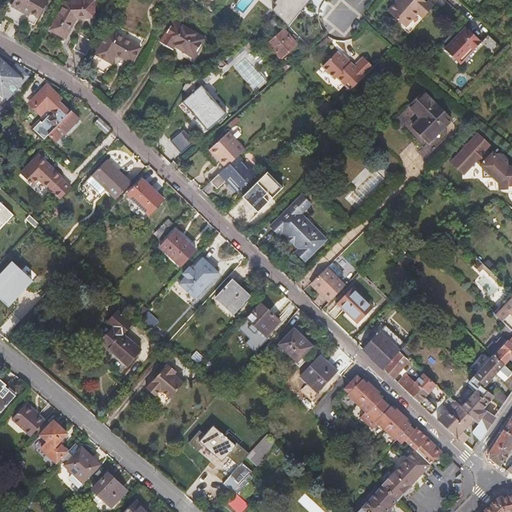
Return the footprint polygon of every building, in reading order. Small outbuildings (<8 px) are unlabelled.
[(17,0),(14,6),(6,3),(0,14),(0,15),(24,28),(27,21),(37,26),(50,0),(17,0)] [(267,0),(291,22),(311,1),(309,0),(267,0)] [(421,0),(394,0),(385,8),(404,29),(428,7),(421,0)] [(96,19),(94,1),(67,3),(52,30),(66,38),(77,20),(96,19)] [(211,43),(176,21),(163,42),(198,64),(211,43)] [(470,47),(474,51),(482,43),(469,30),(464,35),(462,33),(447,49),(457,59),(458,58),(461,61),(465,57),(466,54),(465,52),(470,47)] [(133,63),(141,49),(111,32),(91,66),(106,74),(117,54),(133,63)] [(297,45),(286,32),(270,45),(281,58),(297,45)] [(501,48),(489,36),(482,43),(494,55),(501,48)] [(83,38),(76,52),(88,58),(96,45),(83,38)] [(461,64),(474,51),(470,47),(465,52),(466,54),(465,57),(461,61),(458,58),(457,59),(461,64)] [(339,76),(352,90),(375,67),(365,58),(356,66),(349,59),(348,61),(343,56),(338,52),(325,65),(338,78),(339,76)] [(0,93),(3,96),(7,91),(12,95),(29,78),(23,72),(19,76),(14,71),(0,57),(0,93)] [(229,66),(222,59),(215,64),(219,69),(223,70),(229,66)] [(267,79),(249,59),(239,68),(257,88),(267,79)] [(18,66),(14,71),(19,76),(23,72),(18,66)] [(191,75),(183,89),(191,97),(183,104),(208,132),(227,114),(203,87),(206,83),(200,75),(191,75)] [(53,126),(61,125),(72,112),(61,102),(62,100),(48,85),(29,104),(42,116),(48,110),(52,113),(51,117),(53,126)] [(0,102),(3,99),(5,102),(12,95),(7,91),(3,96),(0,93),(0,102)] [(452,121),(425,93),(411,107),(423,118),(414,127),(431,143),(452,121)] [(329,113),(334,108),(330,103),(325,109),(329,113)] [(61,125),(49,137),(56,143),(66,134),(67,135),(80,120),(78,117),(79,116),(74,110),(72,112),(61,125)] [(107,134),(111,129),(98,116),(93,121),(107,134)] [(346,128),(350,123),(345,118),(341,123),(346,128)] [(184,129),(173,139),(183,151),(194,141),(184,129)] [(211,150),(227,168),(240,157),(246,151),(229,133),(211,150)] [(483,177),(493,177),(499,182),(499,189),(509,188),(508,184),(511,184),(511,165),(506,166),(507,165),(507,163),(507,162),(507,160),(506,158),(506,156),(505,155),(504,155),(503,154),(502,154),(500,153),(499,153),(497,154),(495,154),(494,155),(492,156),(486,150),(491,145),(483,137),(481,137),(480,137),(478,137),(477,138),(475,139),(474,138),(468,144),(467,144),(465,145),(464,146),(463,147),(463,149),(462,150),(454,159),(463,167),(471,167),(478,159),(482,163),(480,165),(482,167),(483,177)] [(172,141),(166,147),(176,156),(182,150),(172,141)] [(52,190),(61,199),(71,189),(62,180),(63,179),(39,156),(22,173),(35,186),(40,180),(51,191),(52,190)] [(227,168),(212,182),(214,184),(218,189),(225,183),(227,180),(231,184),(239,193),(258,176),(240,157),(227,168)] [(117,199),(132,184),(119,172),(118,172),(106,161),(92,176),(117,199)] [(269,173),(243,197),(259,213),(284,188),(269,173)] [(165,201),(143,180),(129,195),(150,216),(165,201)] [(212,182),(202,191),(204,193),(214,184),(212,182)] [(231,184),(228,186),(226,188),(234,197),(239,193),(231,184)] [(302,214),(311,204),(302,196),(271,227),(280,236),(283,233),(299,249),(297,252),(306,262),(328,240),(302,214)] [(0,229),(15,213),(1,200),(0,200),(0,229)] [(181,266),(192,254),(184,246),(187,242),(176,232),(162,248),(181,266)] [(46,256),(21,236),(9,251),(33,272),(46,256)] [(184,246),(192,254),(196,250),(187,242),(184,246)] [(345,256),(360,271),(365,266),(350,250),(345,256)] [(219,273),(200,256),(177,281),(195,298),(200,294),(202,296),(207,291),(205,288),(219,273)] [(398,263),(405,269),(411,263),(405,256),(398,263)] [(0,273),(0,296),(10,306),(35,279),(13,259),(0,273)] [(313,283),(331,302),(344,288),(337,281),(341,276),(342,274),(332,264),(313,283)] [(250,297),(233,280),(217,298),(235,314),(250,297)] [(374,307),(354,289),(339,305),(359,323),(374,307)] [(511,292),(493,313),(511,329),(511,292)] [(267,336),(280,322),(261,304),(248,319),(267,336)] [(134,325),(118,311),(108,323),(114,328),(101,343),(128,366),(142,350),(125,335),(134,325)] [(142,319),(145,322),(152,315),(149,312),(142,319)] [(183,324),(178,320),(170,330),(174,334),(183,324)] [(377,335),(364,350),(385,369),(400,352),(406,344),(386,326),(383,329),(380,327),(374,333),(377,335)] [(499,351),(494,356),(505,365),(511,358),(511,332),(505,326),(501,330),(509,339),(507,341),(504,338),(496,347),(499,351)] [(299,362),(313,347),(295,329),(281,345),(299,362)] [(400,352),(385,369),(395,378),(407,362),(409,360),(400,352)] [(197,362),(202,357),(197,353),(192,358),(197,362)] [(338,373),(320,356),(302,376),(318,393),(338,373)] [(493,356),(474,378),(484,388),(498,374),(501,377),(500,378),(511,388),(511,371),(505,365),(494,356),(493,356)] [(156,377),(152,381),(146,388),(155,395),(160,389),(170,398),(184,382),(174,374),(176,371),(167,363),(156,377)] [(407,369),(409,371),(415,365),(412,363),(410,365),(407,369)] [(409,371),(399,383),(403,386),(408,391),(417,382),(430,394),(437,386),(424,374),(415,365),(409,371)] [(398,499),(399,500),(442,453),(416,429),(414,431),(410,427),(410,426),(406,423),(408,421),(396,410),(395,411),(391,408),(390,408),(382,400),(382,399),(378,396),(380,394),(368,383),(367,385),(363,381),(362,381),(357,377),(350,384),(405,435),(408,432),(418,441),(416,443),(421,448),(419,451),(417,449),(415,451),(383,485),(384,485),(398,499)] [(484,388),(474,378),(470,383),(477,390),(461,408),(474,419),(480,425),(473,434),(480,440),(495,418),(486,411),(487,410),(487,406),(486,405),(493,396),(492,395),(484,388)] [(0,379),(0,411),(2,413),(16,396),(6,387),(7,385),(0,379)] [(417,382),(408,391),(433,415),(438,409),(426,398),(430,394),(417,382)] [(405,435),(350,384),(345,390),(350,394),(348,396),(367,415),(369,413),(378,421),(376,423),(395,442),(397,440),(402,444),(405,442),(415,451),(417,449),(419,451),(421,448),(416,443),(418,441),(408,432),(405,435)] [(498,388),(492,395),(493,396),(504,405),(509,398),(498,388)] [(451,407),(455,402),(451,398),(446,403),(451,407)] [(474,419),(461,408),(455,402),(451,407),(439,420),(465,444),(469,438),(463,432),(474,419)] [(32,437),(45,422),(39,417),(35,414),(36,412),(27,403),(13,419),(32,437)] [(42,449),(58,464),(61,461),(71,450),(61,441),(68,434),(55,421),(41,435),(48,442),(42,449)] [(511,448),(511,421),(491,449),(489,453),(490,460),(501,466),(508,455),(511,448)] [(235,492),(279,444),(269,435),(225,482),(235,492)] [(82,449),(77,444),(71,450),(61,461),(66,466),(82,449)] [(82,449),(66,466),(74,474),(83,483),(99,465),(82,449)] [(79,487),(83,483),(74,474),(70,479),(79,487)] [(112,507),(127,492),(110,474),(94,490),(112,507)] [(386,511),(398,499),(384,485),(359,511),(386,511)] [(238,511),(256,511),(235,492),(227,501),(238,511)] [(511,511),(511,494),(500,497),(505,511),(511,511)] [(505,511),(500,497),(484,511),(505,511)] [(148,511),(137,501),(126,511),(148,511)]
